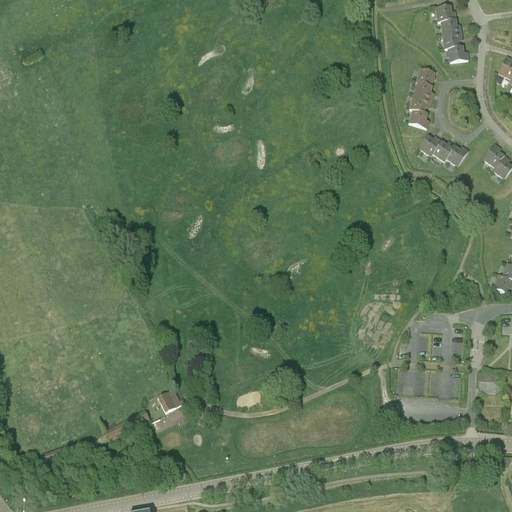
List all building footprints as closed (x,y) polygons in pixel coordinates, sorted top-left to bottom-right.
[(436,26),(440,25),(456,23),(456,16),(455,14),(452,14),(451,8),(435,10),(436,26)] [(440,25),(442,40),(462,37),(461,29),(461,28),(457,28),(456,23),(440,25)] [(443,52),(447,52),(463,51),(463,48),(460,48),(459,44),(462,44),(462,41),(462,37),(442,40),(443,52)] [(463,51),(447,52),(448,66),(468,63),(468,56),(467,55),(464,55),(463,51)] [(498,77),(510,83),(511,77),(511,61),(511,62),(506,59),(498,77)] [(415,85),(416,86),(432,90),(433,84),(434,81),(436,75),(420,70),(415,85)] [(416,86),(413,98),(431,105),(434,98),(434,96),(431,95),(432,90),(416,86)] [(408,112),(412,113),(427,118),(428,116),(425,115),(426,110),(429,111),(430,110),(431,105),(413,98),(408,112)] [(427,118),(412,113),(408,126),(427,132),(429,126),(429,124),(426,122),(427,118)] [(430,160),(432,157),(442,143),(436,139),(435,138),(433,141),(428,138),(418,151),(430,160)] [(444,165),(446,162),(455,148),(450,144),(448,143),(447,146),(442,143),(432,157),(444,165)] [(483,163),(493,171),(503,157),(499,154),(501,151),(500,150),(495,146),(483,163)] [(455,148),(446,162),(457,170),(468,154),(463,149),(462,148),(459,151),(455,148)] [(503,157),(493,171),(492,173),(498,178),(504,182),(511,170),(511,167),(509,165),(510,163),(508,161),(503,157)] [(511,267),(510,267),(507,266),(501,278),(511,282),(511,267)] [(511,282),(501,278),(498,277),(492,291),(507,297),(510,291),(511,292),(511,282)] [(502,397),(503,376),(479,375),(478,396),(502,397)] [(181,408),(173,392),(157,400),(166,416),(181,408)] [(146,414),(106,435),(111,444),(151,423),(146,414)] [(86,443),(44,457),(47,467),(89,453),(86,443)]
